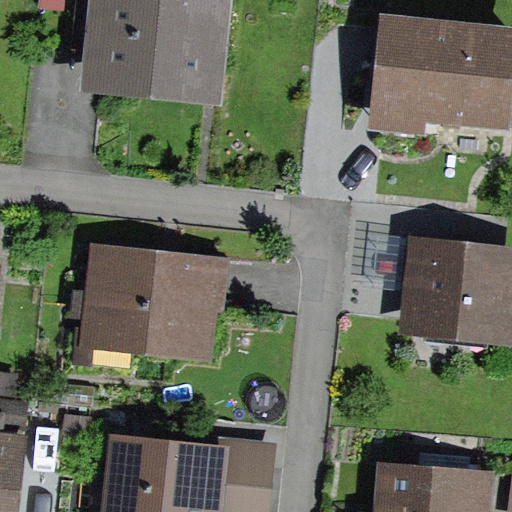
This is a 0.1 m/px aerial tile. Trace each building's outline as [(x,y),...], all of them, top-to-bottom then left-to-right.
[(101,76),(203,86),(210,0),(77,0),(73,48),(105,51),(101,76)] [(387,25),(378,110),(502,122),(510,37),(387,25)] [(421,250),(414,325),(501,334),(509,259),(421,250)] [(201,349),(205,309),(217,310),(222,257),(185,253),(184,265),(100,256),(95,295),(76,293),(73,317),(93,319),(91,337),(201,349)] [(0,424),(23,425),(25,370),(0,369),(0,424)] [(0,511),(13,511),(21,440),(0,437),(0,511)] [(114,511),(207,511),(213,459),(121,450),(114,511)] [(386,471),(382,511),(474,511),(478,478),(386,471)]
